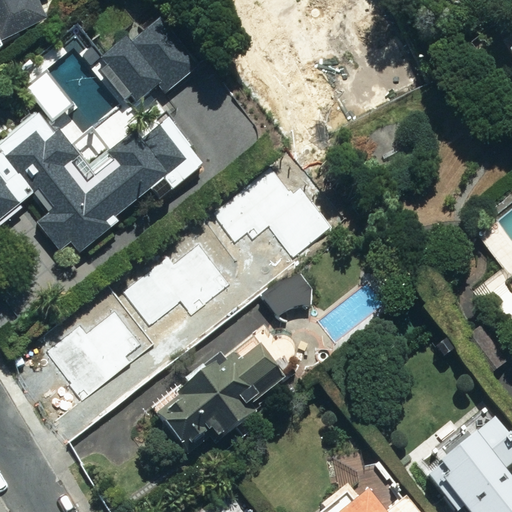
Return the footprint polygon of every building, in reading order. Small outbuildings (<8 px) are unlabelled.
[(0,0),(0,44),(37,25),(28,8),(38,2),(36,0),(0,0)] [(152,25),(124,49),(164,96),(192,72),(152,25)] [(118,47),(96,65),(132,109),(154,91),(118,47)] [(511,52),(498,61),(511,80),(511,52)] [(41,77),(18,95),(47,130),(69,112),(41,77)] [(46,144),(28,124),(0,149),(0,221),(27,198),(45,218),(31,231),(57,260),(65,252),(75,263),(112,229),(108,225),(155,182),(171,199),(201,171),(161,128),(135,152),(126,143),(103,164),(107,168),(82,192),(65,173),(72,166),(49,141),(46,144)] [(104,307),(118,343),(227,302),(229,306),(278,269),(274,263),(285,252),(261,228),(266,223),(253,209),(171,270),(167,262),(128,277),(135,295),(104,307)] [(312,303),(291,274),(254,301),(276,330),(312,303)] [(475,328),(455,345),(486,381),(506,363),(475,328)] [(214,367),(209,361),(150,412),(154,437),(176,463),(205,440),(210,447),(242,424),(238,418),(277,388),(273,383),(284,375),(265,349),(253,359),(250,355),(232,368),(224,359),(214,367)] [(511,511),(511,484),(508,479),(511,476),(511,438),(489,409),(471,424),(466,417),(428,446),(437,458),(448,471),(435,482),(458,511),(511,511)] [(405,511),(399,504),(389,511),(363,511),(356,502),(349,508),(340,498),(324,511),(405,511)]
